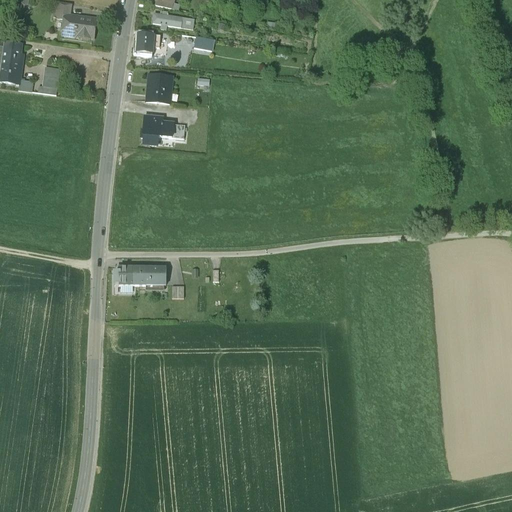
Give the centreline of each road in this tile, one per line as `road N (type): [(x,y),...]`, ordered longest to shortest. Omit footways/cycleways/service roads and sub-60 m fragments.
road 1 (unclassified): [(80,511),(104,181),(128,0)]
road 2 (track): [(97,256),(264,253),(511,233)]
